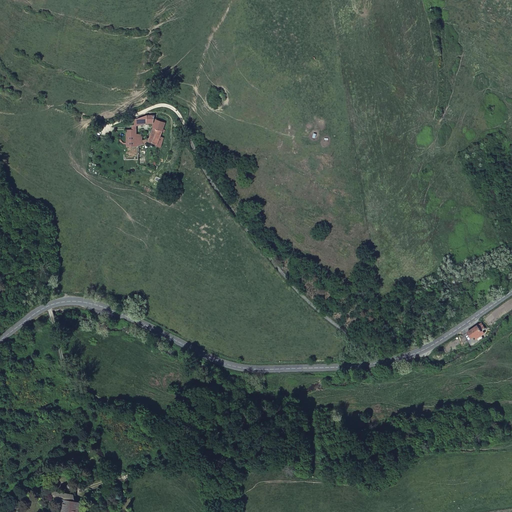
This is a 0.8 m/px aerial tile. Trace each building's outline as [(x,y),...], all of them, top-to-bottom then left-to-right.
[(157,117),(151,117),(149,118),(140,121),(140,125),(157,123),(157,120),(157,117)] [(167,131),(169,124),(161,121),(158,130),(166,133),(169,133),(169,132),(167,131)] [(137,130),(131,130),(131,148),(142,148),(152,143),(162,146),(163,142),(166,143),(167,140),(164,139),(166,133),(158,130),(155,138),(146,141),(145,134),(142,134),(140,134),(140,130),(137,130)] [(478,341),(483,337),(486,336),(484,333),(486,332),(482,325),(468,334),(472,341),(476,338),(478,341)] [(62,511),(78,511),(79,504),(74,503),(74,496),(48,491),(47,499),(49,499),(49,502),(55,503),(55,500),(64,502),(62,511)]
